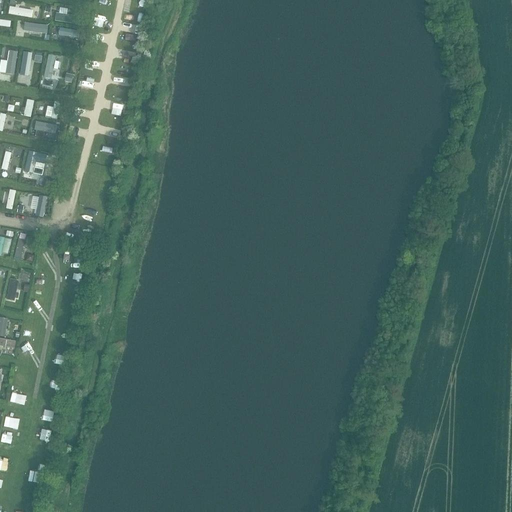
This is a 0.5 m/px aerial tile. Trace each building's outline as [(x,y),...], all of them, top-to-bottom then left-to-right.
[(5,14),(18,16),(19,11),(12,10),(13,6),(6,5),(5,14)] [(57,6),(54,21),(55,21),(54,23),(59,24),(59,22),(60,22),(63,7),(57,6)] [(30,18),(46,20),(47,15),(37,13),(37,10),(31,9),(30,18)] [(48,27),(30,24),(29,31),(47,33),(48,27)] [(53,27),(50,43),(56,44),(59,28),(53,27)] [(42,61),(43,55),(25,52),(24,59),(42,61)] [(47,55),(44,69),(50,70),(50,69),(53,70),(54,64),(52,64),(53,56),(47,55)] [(40,62),(22,59),(21,64),(38,68),(40,62)] [(17,70),(0,67),(0,73),(16,76),(17,70)] [(40,74),(21,71),(20,77),(39,80),(40,74)] [(44,72),(40,90),(46,91),(48,82),(52,83),(54,75),(44,72)] [(7,112),(9,100),(4,100),(3,103),(0,102),(0,113),(4,114),(4,112),(7,112)] [(30,118),(34,102),(27,100),(25,111),(23,110),(22,113),(24,114),(24,116),(30,118)] [(57,120),(60,103),(54,102),(51,119),(57,120)] [(30,122),(13,118),(12,123),(29,127),(30,122)] [(33,124),(31,138),(36,139),(37,131),(40,131),(41,127),(38,126),(38,125),(33,124)] [(0,162),(10,163),(12,146),(5,145),(5,148),(1,148),(0,156),(0,162)] [(43,148),(40,164),(46,165),(50,149),(43,148)] [(1,165),(0,168),(0,179),(4,180),(5,173),(9,174),(10,167),(1,165)] [(24,168),(21,182),(27,184),(29,176),(32,177),(34,170),(24,168)] [(12,210),(15,192),(9,190),(6,209),(12,210)] [(36,212),(40,195),(34,194),(30,211),(36,212)] [(84,215),(77,221),(84,229),(91,223),(84,215)] [(18,240),(14,259),(20,261),(25,241),(18,240)] [(12,267),(8,287),(16,289),(16,286),(19,286),(20,281),(18,280),(20,269),(12,267)] [(8,291),(4,306),(10,308),(11,303),(13,304),(15,297),(12,297),(13,292),(8,291)] [(15,342),(0,339),(0,346),(14,349),(15,342)]
